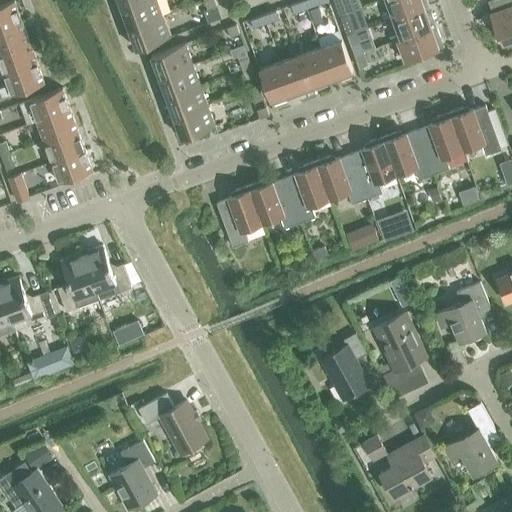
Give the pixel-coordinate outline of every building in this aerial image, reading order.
[(0,28),(22,21),(14,0),(0,5),(0,28)] [(129,28),(162,16),(156,0),(141,0),(121,7),(129,28)] [(216,6),(213,0),(205,0),(208,9),(216,6)] [(293,13),(306,8),(303,0),(302,0),(290,4),(293,13)] [(303,0),(306,8),(319,3),(317,0),(303,0)] [(348,0),(333,0),(339,15),(352,10),(348,0)] [(386,0),(393,18),(428,5),(426,0),(386,0)] [(489,20),(492,19),(502,46),(511,42),(511,0),(487,0),(492,12),(487,14),(489,20)] [(315,5),(307,8),(310,16),(318,13),(315,5)] [(393,18),(400,38),(436,25),(428,5),(393,18)] [(276,10),(263,14),(266,23),(279,18),(276,10)] [(339,15),(346,35),(355,32),(350,19),(354,11),(352,12),(352,10),(339,15)] [(253,27),(266,23),(263,14),(250,19),(253,27)] [(170,37),(162,16),(129,28),(136,49),(170,37)] [(355,31),(363,28),(360,19),(352,22),(355,31)] [(0,51),(29,41),(22,21),(0,28),(0,51)] [(238,33),(235,25),(227,28),(230,36),(238,33)] [(404,60),(443,46),(436,25),(400,38),(397,39),(404,60)] [(351,48),(359,45),(355,32),(346,35),(351,48)] [(341,39),(320,47),(333,82),(354,75),(341,39)] [(0,51),(0,63),(3,74),(37,62),(29,41),(0,51)] [(151,55),(159,76),(192,64),(185,43),(151,55)] [(320,47),(300,54),(313,90),(333,82),(320,47)] [(367,65),(362,52),(354,55),(359,68),(367,65)] [(300,54),(280,62),(293,97),(313,90),(300,54)] [(239,60),(242,69),(250,66),(247,58),(239,60)] [(0,93),(2,98),(44,82),(37,62),(3,74),(8,85),(0,87),(0,93)] [(272,105),(293,97),(280,62),(259,69),(272,105)] [(166,96),(200,84),(192,64),(159,76),(166,96)] [(245,77),(253,74),(250,66),(242,69),(245,77)] [(166,96),(174,117),(207,104),(200,84),(166,96)] [(20,103),(27,124),(70,108),(62,88),(20,103)] [(259,88),(249,91),(253,103),(263,99),(259,88)] [(181,138),(215,126),(207,104),(174,117),(181,138)] [(462,107),(449,112),(463,149),(481,143),(486,155),(501,149),(485,104),(473,109),(473,108),(464,111),(462,107)] [(259,119),(268,116),(265,107),(256,111),(259,119)] [(44,141),(77,129),(70,108),(27,124),(37,121),(44,141)] [(445,156),(463,149),(449,112),(436,116),(438,121),(429,124),(429,125),(418,129),(434,173),(449,168),(445,156)] [(44,141),(51,161),(84,149),(77,129),(44,141)] [(395,131),(382,136),(396,174),(414,167),(419,179),(434,173),(418,129),(406,133),(406,132),(397,136),(395,131)] [(351,153),(367,198),(382,192),(378,180),(396,174),(382,136),(369,141),(371,145),(362,148),(362,149),(351,153)] [(0,142),(0,156),(0,157),(11,153),(7,140),(0,142)] [(450,164),(468,158),(466,150),(481,145),(481,144),(447,155),(450,164)] [(59,182),(92,170),(84,149),(51,161),(59,182)] [(5,170),(15,166),(11,153),(0,157),(5,170)] [(328,156),(315,160),(329,198),(347,191),(352,203),(367,198),(351,153),(339,158),(339,157),(330,160),(328,156)] [(511,156),(501,161),(509,180),(511,179),(511,156)] [(295,173),(295,174),(284,178),(300,222),(315,217),(311,205),(329,198),(315,160),(302,165),(304,169),(295,173)] [(9,177),(17,201),(29,196),(20,173),(9,177)] [(261,180),(248,185),(262,222),(280,216),(285,228),(300,222),(284,178),(272,182),(272,181),(263,184),(261,180)] [(248,241),(244,229),(262,222),(248,185),(236,189),(237,194),(228,197),(228,198),(216,202),(232,247),(248,241)] [(475,187),(469,189),(473,200),(479,198),(475,187)] [(437,188),(429,191),(433,201),(441,198),(437,188)] [(405,210),(378,219),(385,238),(412,228),(405,210)] [(372,224),(359,228),(365,244),(378,239),(372,224)] [(103,244),(82,252),(99,300),(100,299),(95,290),(116,282),(119,292),(132,287),(123,263),(111,268),(103,244)] [(329,254),(325,245),(311,250),(316,260),(329,254)] [(78,306),(99,300),(82,252),(61,260),(69,283),(57,287),(66,311),(78,306)] [(0,262),(0,279),(16,274),(11,258),(0,262)] [(511,271),(496,278),(504,296),(507,303),(511,300),(511,271)] [(19,275),(0,281),(0,289),(15,329),(47,317),(39,294),(27,298),(19,275)] [(400,276),(390,281),(397,297),(408,292),(403,282),(400,276)] [(415,276),(403,282),(408,292),(410,296),(421,290),(415,276)] [(479,310),(489,305),(480,281),(456,291),(461,303),(435,313),(441,326),(452,322),(460,340),(486,329),(479,310)] [(0,334),(15,329),(0,289),(0,334)] [(57,314),(48,291),(39,294),(47,317),(57,314)] [(405,312),(374,327),(383,345),(395,368),(384,374),(396,397),(419,385),(409,364),(427,355),(414,330),(405,312)] [(120,342),(146,332),(140,317),(114,328),(120,342)] [(357,358),(367,353),(355,332),(343,339),(346,344),(321,358),(343,398),(371,383),(357,358)] [(68,347),(27,363),(34,379),(74,362),(68,347)] [(511,373),(510,370),(499,375),(505,385),(511,381),(511,373)] [(160,416),(180,452),(207,438),(186,400),(174,407),(166,393),(138,408),(147,423),(160,416)] [(463,453),(474,474),(499,460),(487,439),(498,432),(481,402),(469,408),(480,427),(445,447),(452,459),(463,453)] [(427,408),(415,414),(421,427),(434,420),(427,408)] [(433,474),(426,460),(436,455),(424,433),(392,450),(395,456),(391,458),(394,464),(381,471),(394,495),(433,474)] [(386,452),(377,435),(364,442),(373,459),(386,452)] [(156,494),(142,468),(155,461),(143,439),(120,452),(127,464),(110,473),(130,508),(156,494)] [(52,456),(44,444),(26,456),(34,468),(52,456)] [(57,511),(64,507),(37,468),(12,485),(30,511),(57,511)] [(453,496),(442,502),(447,510),(457,505),(453,496)]
